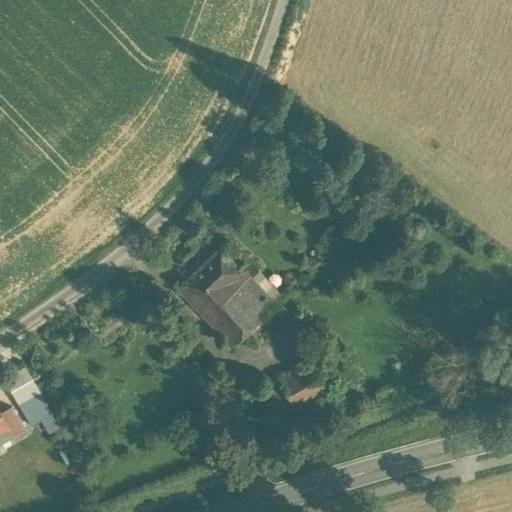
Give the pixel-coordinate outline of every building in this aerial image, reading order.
[(221,245),(177,286),(210,320),(218,312),(207,300),(223,286),(225,288),(237,276),(244,283),(250,276),(221,245)] [(237,276),(225,288),(223,286),(207,300),(218,312),(210,320),(233,344),(276,304),(250,276),(244,283),(237,276)] [(311,358),(280,375),(297,407),(304,418),(335,401),(311,358)] [(8,373),(15,384),(31,375),(24,364),(8,373)] [(207,364),(177,385),(180,389),(173,395),(181,405),(218,379),(207,364)] [(280,375),(262,385),(279,417),(297,407),(280,375)] [(40,389),(19,402),(31,425),(52,413),(40,389)] [(12,405),(1,412),(14,435),(25,428),(12,405)] [(0,442),(14,435),(1,412),(0,410),(0,442)]
